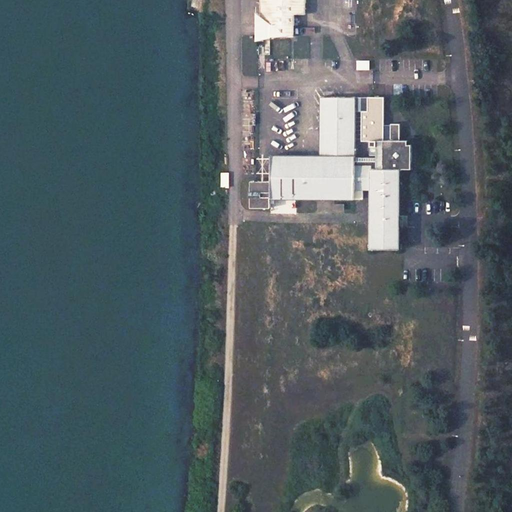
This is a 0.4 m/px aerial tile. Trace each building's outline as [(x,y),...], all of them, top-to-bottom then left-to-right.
[(304,0),(259,0),(260,26),(271,26),(271,37),(294,37),(294,14),(305,14),(304,0)] [(271,26),(260,26),(260,37),(271,37),(271,26)] [(401,203),(401,169),(413,169),(414,145),(409,145),(410,140),(399,140),(399,137),(402,137),(402,124),(392,124),(392,125),(392,140),(385,140),(385,168),(378,168),(374,168),(374,165),(357,165),(357,97),(321,97),(320,155),(272,155),(272,183),(251,182),(251,209),(272,209),(272,198),(356,198),(356,190),(374,190),(373,247),(395,248),(400,248),(401,203)] [(386,97),(369,97),(369,111),(363,111),(363,141),(372,141),(372,146),(378,146),(378,133),(386,133),(386,125),(386,97)] [(378,146),(378,168),(385,168),(385,140),(392,140),(392,125),(386,125),(386,133),(378,133),(378,146)]
